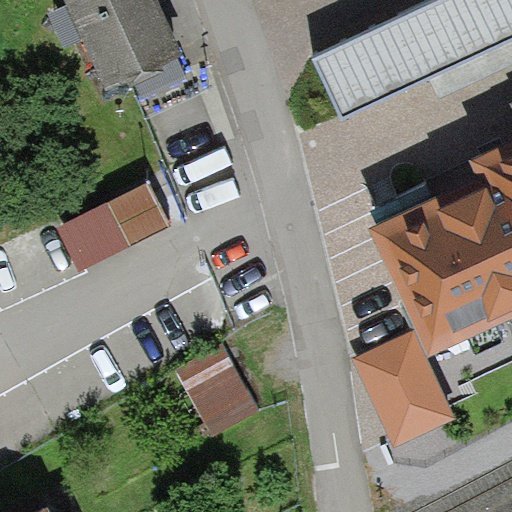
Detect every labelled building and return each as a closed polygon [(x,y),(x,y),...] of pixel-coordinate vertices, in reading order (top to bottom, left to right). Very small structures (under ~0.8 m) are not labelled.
[(152,0),(74,0),(110,78),(174,49),(152,0)] [(511,0),(427,0),(314,53),(343,114),(511,35),(511,0)] [(194,92),(146,109),(161,151),(209,134),(194,92)] [(427,179),(371,206),(433,338),(511,300),(511,145),(484,159),(485,174),(436,197),(427,179)] [(163,201),(69,236),(87,284),(181,248),(163,201)] [(448,412),(411,331),(360,355),(398,435),(448,412)] [(260,408),(223,341),(177,366),(214,433),(260,408)]
